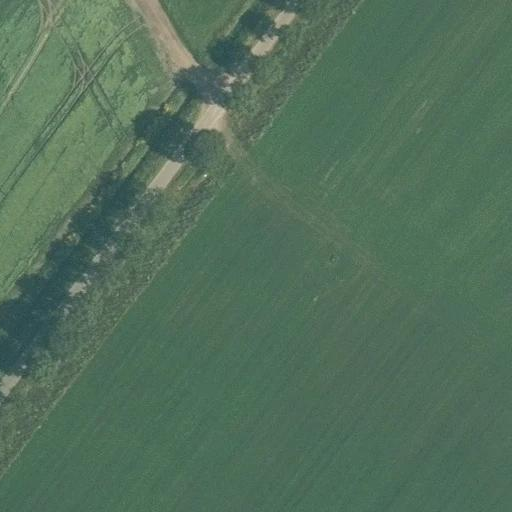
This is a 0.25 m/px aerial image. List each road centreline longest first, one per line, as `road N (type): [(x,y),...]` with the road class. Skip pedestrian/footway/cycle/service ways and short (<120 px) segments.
road 1 (unclassified): [(0,394),(302,0)]
road 2 (track): [(162,0),(222,104)]
